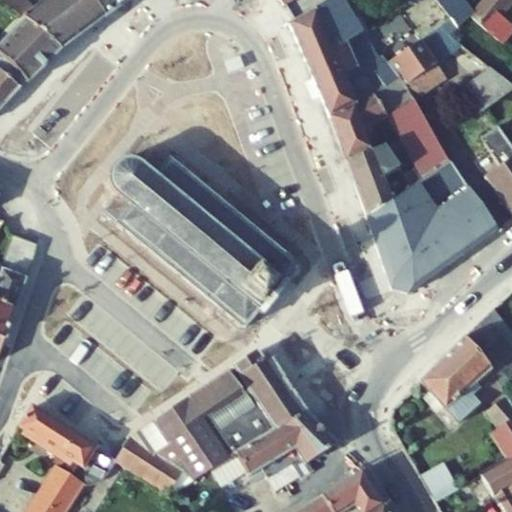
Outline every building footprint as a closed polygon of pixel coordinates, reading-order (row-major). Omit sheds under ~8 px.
[(60,51),(105,18),(90,0),(48,0),(34,11),(30,4),(24,0),(0,0),(0,1),(24,21),(60,51)] [(90,0),(105,18),(128,0),(90,0)] [(306,65),(358,42),(363,38),(352,18),(347,21),(335,0),(333,0),(289,25),(306,65)] [(511,26),(501,18),(511,3),(511,0),(482,0),(469,16),(504,45),(511,34),(511,26)] [(0,71),(20,88),(26,82),(27,84),(60,51),(24,21),(0,48),(0,71)] [(306,65),(329,118),(356,104),(399,77),(405,86),(437,66),(420,41),(375,71),(358,42),(306,65)] [(415,101),(447,80),(437,66),(405,86),(415,101)] [(480,114),(511,91),(511,88),(489,70),(462,90),(480,114)] [(0,110),(20,88),(0,71),(0,110)] [(385,111),(418,167),(404,177),(410,187),(449,162),(415,101),(405,86),(399,77),(356,104),(329,118),(346,163),(372,152),(363,132),(369,129),(365,121),(385,111)] [(511,91),(480,114),(511,152),(511,91)] [(383,180),(399,169),(385,147),(372,152),(346,163),(365,217),(391,200),(383,180)] [(293,264),(169,160),(168,161),(154,150),(141,166),(134,163),(124,162),(115,166),(110,175),(109,185),(112,191),(116,196),(103,212),(117,223),(116,224),(241,328),(246,328),(257,315),(260,318),(287,285),(283,282),(294,269),(293,264)] [(511,160),(485,179),(511,219),(511,160)] [(391,200),(365,217),(401,299),(500,229),(449,162),(410,187),(391,200)] [(0,304),(15,310),(38,245),(13,237),(2,265),(0,263),(0,304)] [(0,351),(15,310),(0,304),(0,351)] [(511,335),(493,310),(463,338),(490,371),(500,387),(501,389),(511,380),(511,335)] [(457,425),(500,387),(490,371),(463,338),(419,383),(444,411),(457,425)] [(211,472),(225,462),(306,414),(269,358),(262,362),(256,353),(151,424),(168,450),(155,457),(128,440),(115,461),(114,462),(167,496),(183,470),(192,484),(211,472)] [(510,402),(511,400),(511,380),(501,389),(506,396),(510,402)] [(499,431),(511,423),(511,405),(510,402),(506,396),(484,415),(499,431)] [(115,461),(32,407),(18,428),(68,461),(62,471),(54,466),(24,511),(61,511),(80,484),(90,484),(97,483),(103,478),(108,474),(114,462),(115,461)] [(249,478),(295,450),(305,466),(337,446),(306,414),(225,462),(233,475),(243,469),(249,478)] [(511,511),(511,423),(499,431),(492,435),(506,460),(480,475),(502,511),(511,511)] [(128,440),(155,457),(168,450),(151,424),(128,440)] [(211,472),(223,492),(238,484),(233,475),(225,462),(211,472)] [(427,493),(454,477),(446,462),(419,478),(427,493)] [(345,511),(353,507),(356,511),(374,511),(383,506),(362,471),(295,511),(345,511)] [(464,501),(474,495),(468,485),(458,491),(464,501)]
